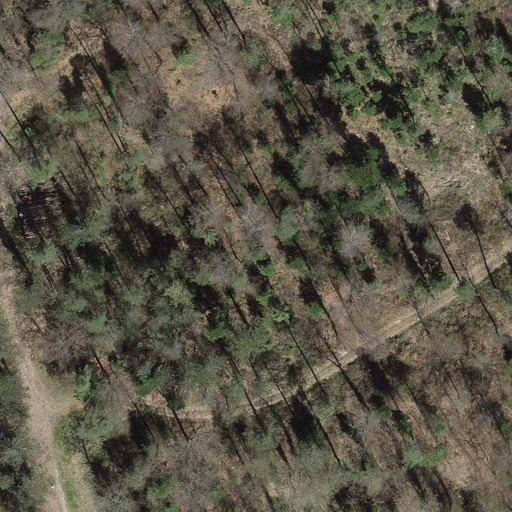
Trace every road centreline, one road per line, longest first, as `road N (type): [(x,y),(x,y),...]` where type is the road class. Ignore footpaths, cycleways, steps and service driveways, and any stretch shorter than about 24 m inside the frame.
road 1 (track): [(36,394),(187,411),(247,406),(301,385),(511,252)]
road 2 (track): [(0,263),(73,511)]
